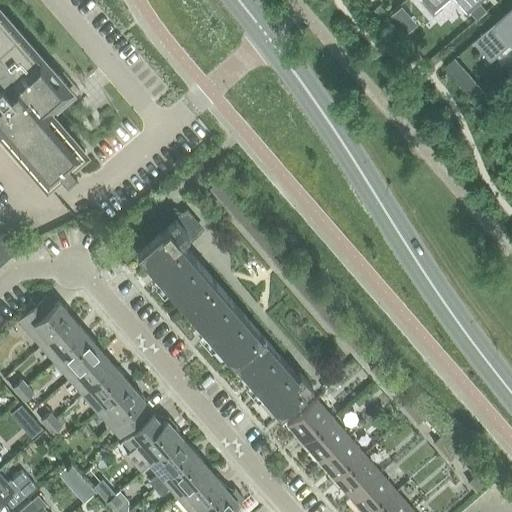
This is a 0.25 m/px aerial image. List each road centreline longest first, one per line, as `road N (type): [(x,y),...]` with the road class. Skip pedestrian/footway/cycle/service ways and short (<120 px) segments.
road 1 (secondary): [(511,396),(459,328),(324,114),(236,0)]
road 2 (residential): [(289,511),(79,259),(22,270),(0,290)]
